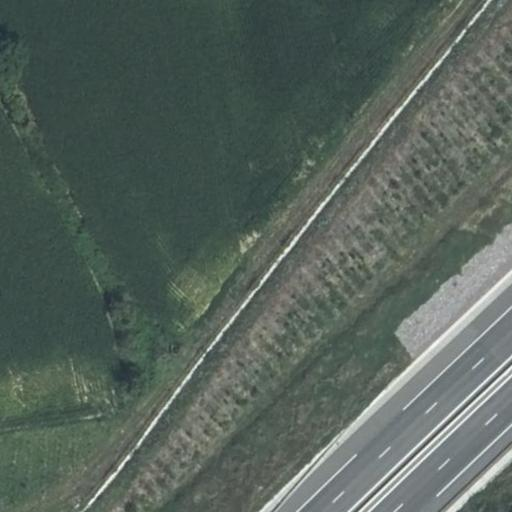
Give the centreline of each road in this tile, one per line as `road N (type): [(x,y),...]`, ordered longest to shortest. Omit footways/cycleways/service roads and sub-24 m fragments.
road 1 (track): [(473,0),(110,452),(82,482),(15,511)]
road 2 (motorway): [(511,324),(317,511)]
road 3 (motorway): [(386,511),(511,392)]
